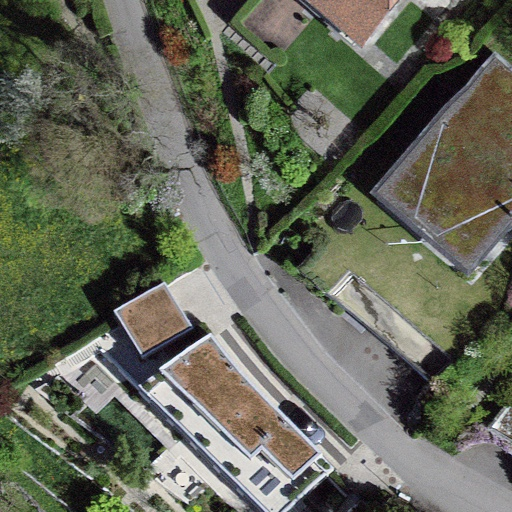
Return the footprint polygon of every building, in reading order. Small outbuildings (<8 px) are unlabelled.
[(323,0),(361,32),(389,0),(323,0)] [(445,129),(389,193),(416,212),(461,229),(486,248),(511,217),(511,75),(495,61),(455,108),(469,119),(454,136),(445,129)] [(164,285),(114,316),(142,362),(192,332),(164,285)] [(319,511),(306,499),(333,473),(244,381),(210,339),(138,392),(259,511),(319,511)] [(511,397),(487,431),(490,433),(511,445),(511,397)]
